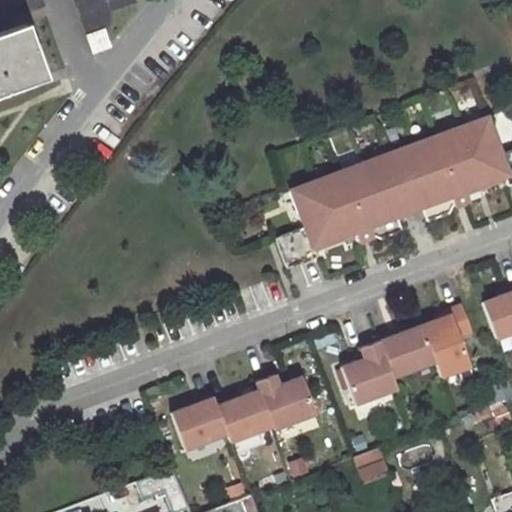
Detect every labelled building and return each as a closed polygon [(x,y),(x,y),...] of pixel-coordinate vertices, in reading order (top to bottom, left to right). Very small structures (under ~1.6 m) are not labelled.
[(43,0),(15,0),(21,16),(46,7),(43,0)] [(73,0),(87,35),(102,29),(115,24),(110,11),(137,1),(136,0),(73,0)] [(0,91),(42,76),(23,24),(0,32),(0,91)] [(102,29),(87,35),(93,52),(108,46),(102,29)] [(492,114),(297,187),(310,226),(283,237),(294,267),(324,255),(322,249),(320,243),(360,228),(362,233),(364,240),(380,234),(388,237),(407,230),(405,225),(401,212),(430,202),(432,207),(434,213),(436,219),(457,211),(461,203),(477,197),(474,191),(472,186),(511,170),(511,149),(507,151),(492,114)] [(474,191),(511,176),(511,170),(472,186),(474,191)] [(322,249),(362,233),(360,228),(320,243),(322,249)] [(511,287),(496,293),(497,297),(511,291),(511,287)] [(494,341),(511,334),(511,291),(497,297),(481,303),(494,341)] [(469,367),(457,337),(471,332),(463,310),(462,306),(447,312),(449,316),(434,321),(420,326),(433,363),(439,378),(469,367)] [(434,321),(449,316),(447,312),(433,317),(434,321)] [(391,378),(433,363),(420,326),(405,332),(378,342),(391,378)] [(403,328),(376,338),(378,342),(405,332),(403,328)] [(337,368),(351,406),(395,390),(391,378),(378,342),(358,350),(362,359),(337,368)] [(271,429),(271,432),(315,415),(301,378),(278,386),(274,375),(254,383),(257,393),(271,429)] [(226,437),(229,444),(271,429),(257,393),(243,397),(215,407),(226,437)] [(213,404),(215,407),(243,397),(241,394),(213,404)] [(188,409),(212,400),(211,396),(186,405),(188,409)] [(187,451),(226,437),(215,407),(213,404),(212,400),(188,409),(173,415),(187,451)] [(355,468),(362,485),(387,475),(377,449),(365,453),(369,462),(355,468)] [(365,453),(351,459),(355,468),(369,462),(365,453)] [(177,484),(170,467),(144,477),(150,494),(165,489),(177,484)] [(177,484),(165,489),(175,511),(187,507),(177,484)]
